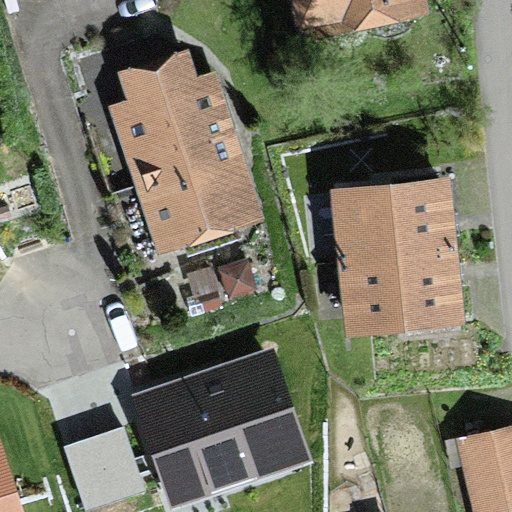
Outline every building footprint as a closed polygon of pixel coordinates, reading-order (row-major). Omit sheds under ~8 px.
[(290,0),(298,35),(428,9),(426,0),(290,0)] [(238,223),(264,215),(216,64),(196,71),(187,42),(117,64),(127,94),(108,100),(115,122),(93,129),(109,181),(132,174),(137,191),(117,198),(131,244),(152,238),(156,250),(182,242),(186,254),(242,236),(238,223)] [(338,256),(457,245),(449,170),(331,182),(338,256)] [(344,314),(346,328),(464,317),(457,245),(338,256),(340,269),(318,271),(323,317),(344,314)] [(218,265),(228,295),(256,286),(246,256),(218,265)] [(224,305),(213,267),(189,273),(194,291),(198,290),(203,310),(224,305)] [(177,511),(319,464),(274,332),(126,382),(170,511),(177,511)] [(462,464),(473,511),(511,511),(511,422),(443,438),(449,467),(462,464)] [(391,511),(438,511),(429,479),(385,492),(391,511)]
